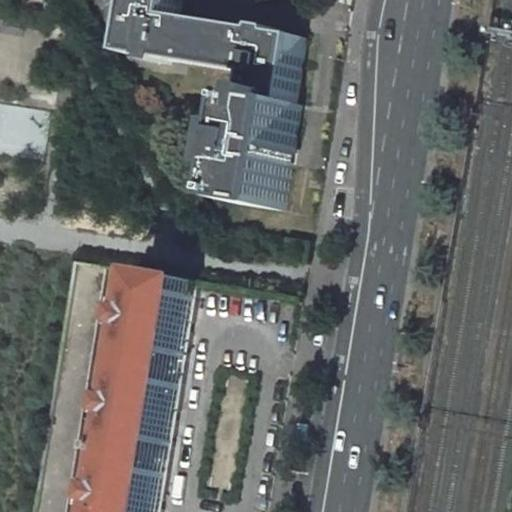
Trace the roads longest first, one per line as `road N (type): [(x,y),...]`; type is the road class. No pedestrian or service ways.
road 1 (primary): [(347,511),(402,181)]
road 2 (primary): [(402,181),(430,0)]
road 3 (primary): [(393,0),(402,181)]
